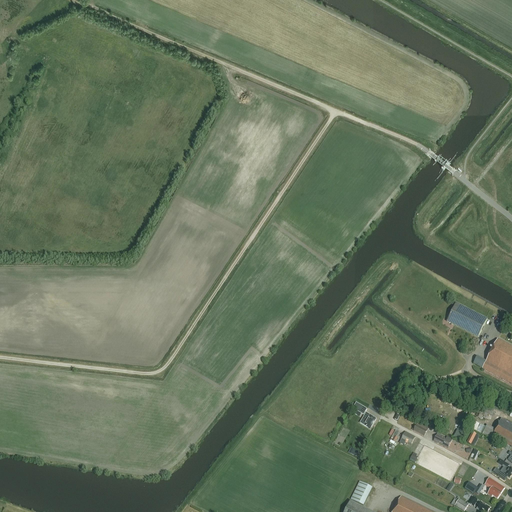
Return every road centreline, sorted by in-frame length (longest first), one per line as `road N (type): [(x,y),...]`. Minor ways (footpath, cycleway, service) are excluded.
road 1 (unclassified): [(335,111),(163,368),(136,373),(0,357)]
road 2 (unclassified): [(335,111),(76,2)]
road 3 (unclassified): [(511,489),(375,414)]
